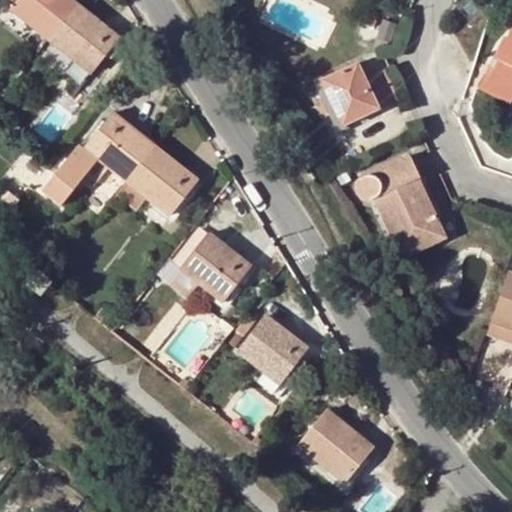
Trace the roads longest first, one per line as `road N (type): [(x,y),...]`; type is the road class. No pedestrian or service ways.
road 1 (residential): [(159,0),(310,255),(454,463),(502,511)]
road 2 (residential): [(440,0),(427,32),(477,183),(511,196)]
